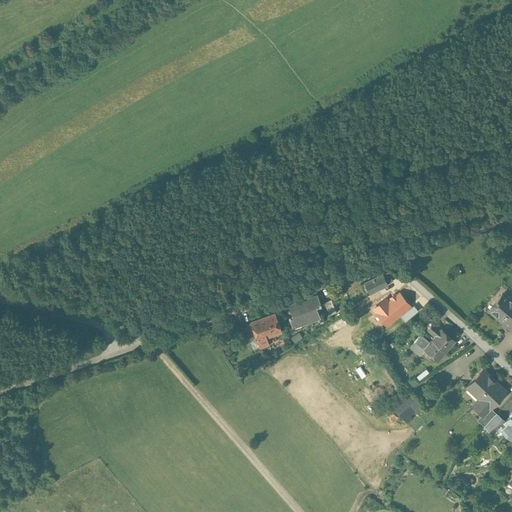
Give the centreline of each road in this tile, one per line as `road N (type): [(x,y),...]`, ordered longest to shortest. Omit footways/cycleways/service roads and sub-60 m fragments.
road 1 (residential): [(0,393),(387,255)]
road 2 (track): [(299,511),(148,342)]
road 3 (residential): [(387,255),(511,372)]
road 4 (track): [(0,298),(148,342)]
road 5 (residential): [(511,205),(387,255)]
